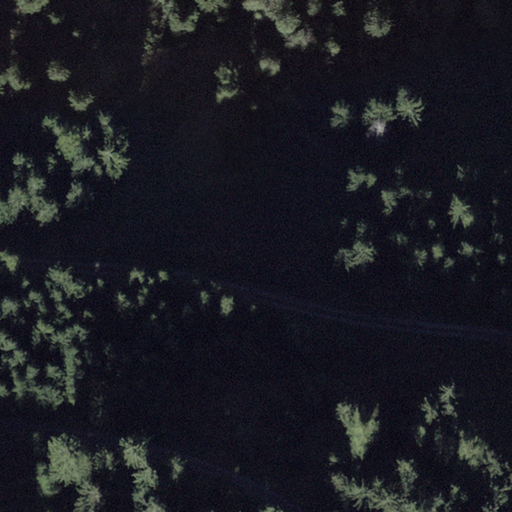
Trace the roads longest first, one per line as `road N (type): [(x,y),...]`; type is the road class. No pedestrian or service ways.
road 1 (track): [(511,339),(335,316),(220,280),(0,261)]
road 2 (track): [(0,422),(129,439),(198,458),(303,511)]
